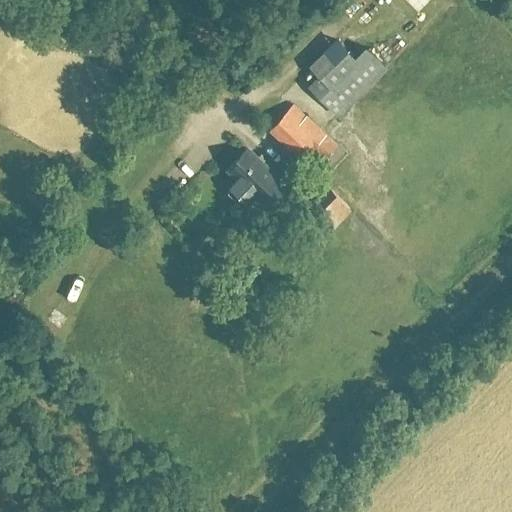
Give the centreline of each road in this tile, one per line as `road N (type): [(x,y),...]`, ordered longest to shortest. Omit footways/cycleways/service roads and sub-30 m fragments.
road 1 (unclassified): [(511,265),(259,511)]
road 2 (track): [(248,131),(213,103),(0,11)]
